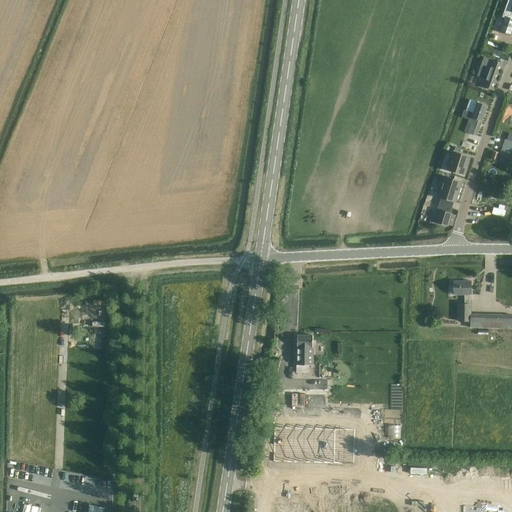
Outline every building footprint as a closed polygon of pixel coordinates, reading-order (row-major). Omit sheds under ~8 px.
[(511,6),(511,10),(509,17),(506,16),(500,32),(510,35),(511,28),(511,6)] [(483,87),(493,90),(503,63),(483,56),(479,69),(488,73),(483,87)] [(464,132),(477,136),(482,121),(487,106),(477,102),(473,113),(464,110),(462,117),(468,119),(464,132)] [(511,141),(505,139),(500,155),(511,158),(511,141)] [(459,155),(462,148),(456,147),(454,153),(449,168),(463,173),(468,158),(459,155)] [(497,160),(500,152),(493,150),(489,157),(497,160)] [(454,201),(456,202),(462,182),(445,176),(441,189),(444,190),(441,197),(454,201)] [(450,213),(454,201),(441,197),(440,197),(437,208),(439,209),(434,223),(448,227),(449,223),(453,224),(455,216),(452,215),(453,213),(450,213)] [(494,207),(493,214),(506,215),(507,208),(494,207)] [(471,295),(471,281),(454,281),(454,286),(452,286),(449,288),(449,292),(452,294),(454,294),(454,295),(465,295),(465,303),(458,303),(458,321),(470,321),(470,327),(511,328),(511,314),(471,313),(471,303),(470,303),(470,295),(471,295)] [(297,365),(312,365),(313,347),(313,335),(297,335),(297,347),(297,365)] [(329,373),(329,377),(320,377),(319,388),(328,388),(328,395),(336,395),(337,373),(329,373)] [(355,429),(275,426),(274,463),(354,466),(355,429)] [(304,511),(332,511),(333,495),(305,495),(304,511)]
